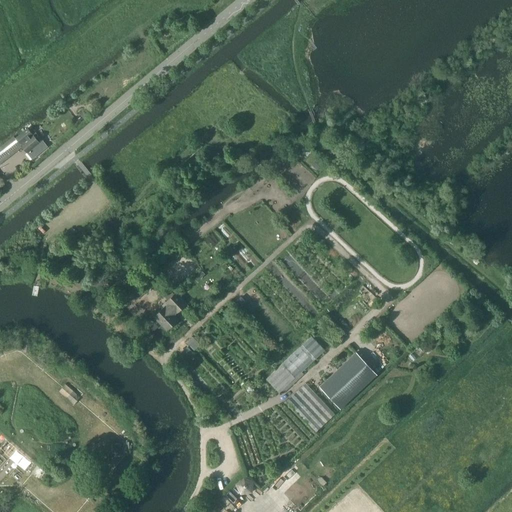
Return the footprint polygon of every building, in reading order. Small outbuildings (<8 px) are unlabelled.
[(0,160),(20,144),(27,151),(42,138),(36,131),(33,134),(28,127),(16,137),(14,134),(0,145),(0,160)] [(170,301),(153,317),(165,329),(179,316),(174,312),(183,304),(173,292),(167,298),(170,301)] [(266,378),(272,384),(279,393),(325,350),(312,335),(272,373),(266,378)] [(340,409),(377,374),(356,352),(319,387),(340,409)] [(305,382),(286,401),(315,432),(335,414),(305,382)] [(0,428),(48,472),(55,464),(5,420),(0,425),(0,428)] [(243,472),(235,481),(241,493),(253,492),(254,478),(243,472)]
